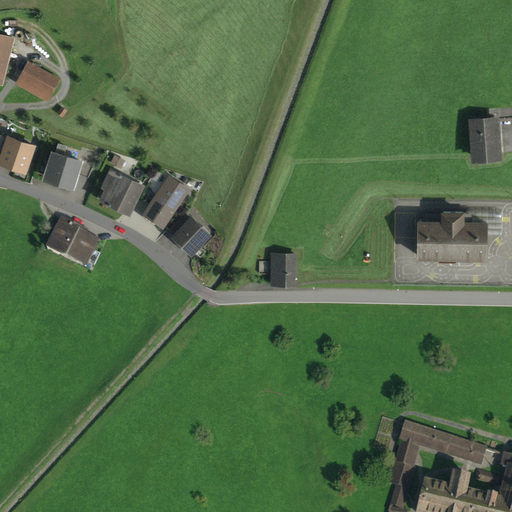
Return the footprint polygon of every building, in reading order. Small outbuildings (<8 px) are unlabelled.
[(11,42),(0,39),(0,84),(1,85),(11,42)] [(58,79),(29,61),(16,83),(45,101),(58,79)] [(497,119),(467,122),(470,166),(500,163),(497,119)] [(9,138),(0,164),(25,172),(34,147),(9,138)] [(79,163),(53,154),(45,178),(71,187),(79,163)] [(125,164),(113,159),(108,168),(121,174),(125,164)] [(142,190),(108,175),(101,192),(113,213),(128,220),(142,190)] [(187,189),(169,177),(145,211),(163,224),(187,189)] [(443,224),(419,223),(418,255),(483,257),(483,225),(463,225),(463,215),(443,214),(443,224)] [(208,236),(191,220),(175,237),(192,253),(208,236)] [(83,232),(61,222),(49,247),(85,263),(95,242),(81,235),(83,232)] [(268,253),(269,283),(295,283),(294,252),(268,253)] [(486,448),(407,424),(388,482),(396,484),(388,511),(406,511),(407,510),(396,508),(402,486),(408,488),(414,469),(411,466),(417,443),(480,464),(486,448)] [(492,501),(511,506),(511,456),(506,454),(502,466),(508,468),(499,489),(498,488),(497,488),(496,489),(495,488),(492,498),(492,501)] [(499,476),(481,471),(479,479),(496,484),(499,476)] [(511,511),(511,506),(492,501),(492,498),(459,490),(462,477),(454,475),(451,488),(427,482),(419,511),(511,511)]
